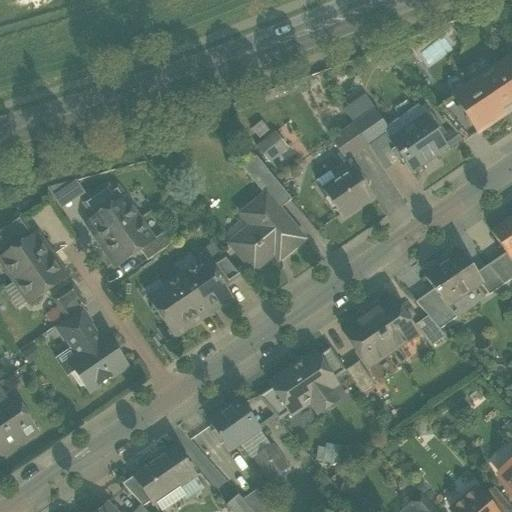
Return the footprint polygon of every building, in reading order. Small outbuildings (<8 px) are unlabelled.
[(511,57),(457,94),(463,103),(479,126),(482,131),(511,110),(511,57)] [(463,103),(442,118),(460,139),(479,126),(463,103)] [(419,106),(386,128),(389,131),(367,146),(385,172),(402,160),(411,173),(447,148),(419,106)] [(375,111),(354,126),(367,146),(389,131),(386,128),(375,111)] [(354,126),(331,141),(345,161),(367,146),(354,126)] [(272,129),(254,145),(270,163),(288,147),(272,129)] [(273,179),(255,158),(242,169),(260,190),(273,179)] [(354,170),(322,192),(342,220),(373,198),(354,170)] [(50,190),(58,206),(83,194),(75,178),(50,190)] [(291,201),(273,179),(260,190),(263,195),(265,194),(279,210),(291,201)] [(107,188),(84,204),(94,219),(124,199),(117,189),(110,193),(107,188)] [(259,220),(229,245),(253,274),(283,248),(288,254),(304,241),(279,210),(265,194),(263,195),(249,207),(259,220)] [(94,219),(86,225),(95,238),(98,236),(104,244),(138,220),(124,199),(94,219)] [(511,218),(491,233),(506,254),(510,261),(511,260),(511,259),(511,218)] [(18,219),(0,231),(0,241),(9,254),(32,239),(18,219)] [(138,220),(104,244),(110,253),(109,258),(115,268),(139,251),(153,242),(152,241),(138,220)] [(153,242),(139,251),(147,262),(172,245),(163,233),(152,241),(153,242)] [(9,254),(0,260),(0,262),(14,282),(48,259),(42,250),(43,244),(37,235),(32,239),(9,254)] [(462,253),(425,279),(434,290),(446,307),(447,306),(480,283),(482,282),(476,274),(462,253)] [(506,254),(488,266),(503,286),(511,279),(511,262),(511,260),(510,261),(506,254)] [(240,276),(224,258),(214,265),(228,285),(240,276)] [(48,259),(14,282),(28,304),(66,278),(60,269),(54,268),(48,259)] [(230,300),(204,262),(183,276),(207,311),(216,305),(221,306),(230,300)] [(503,286),(488,266),(476,274),(482,282),(480,283),(489,296),(503,286)] [(207,311),(183,276),(149,300),(175,337),(184,331),(185,326),(207,311)] [(446,307),(434,290),(416,303),(428,317),(439,330),(456,318),(447,306),(446,307)] [(79,296),(59,310),(66,320),(81,309),(85,306),(79,296)] [(392,299),(368,316),(392,352),(416,335),(392,299)] [(66,320),(54,327),(64,342),(67,340),(88,326),(91,324),(81,309),(66,320)] [(368,316),(343,333),(367,368),(392,352),(368,316)] [(428,317),(416,326),(430,347),(445,337),(439,330),(428,317)] [(88,326),(67,340),(72,348),(75,346),(87,364),(71,375),(80,388),(83,386),(89,394),(127,367),(107,338),(100,343),(88,326)] [(346,371),(330,348),(317,357),(333,380),(346,371)] [(304,367),(298,371),(297,371),(290,370),(269,384),(271,388),(289,414),(293,415),(311,403),(316,404),(320,409),(325,410),(334,404),(335,398),(330,391),(337,387),(333,380),(317,357),(314,353),(302,362),(302,363),(304,367)] [(374,386),(358,363),(346,371),(361,394),(374,386)] [(271,388),(257,397),(278,421),(289,414),(271,388)] [(0,403),(0,456),(27,438),(23,431),(23,427),(25,416),(13,399),(8,398),(4,400),(0,403)] [(241,403),(209,425),(228,452),(260,430),(241,403)] [(271,446),(254,458),(271,481),(287,470),(271,446)] [(342,448),(327,446),(325,464),(341,465),(342,448)] [(176,447),(142,470),(143,471),(160,496),(168,508),(183,498),(178,490),(197,477),(176,447)] [(511,463),(499,475),(511,490),(511,463)] [(160,496),(143,471),(123,485),(143,508),(160,496)] [(509,511),(511,510),(511,509),(494,489),(483,499),(494,511),(509,511)] [(475,490),(451,511),(494,511),(483,499),(475,490)] [(272,511),(257,491),(243,501),(253,511),(272,511)] [(253,511),(243,501),(238,495),(226,506),(231,511),(253,511)] [(435,511),(420,495),(410,504),(417,511),(435,511)]
